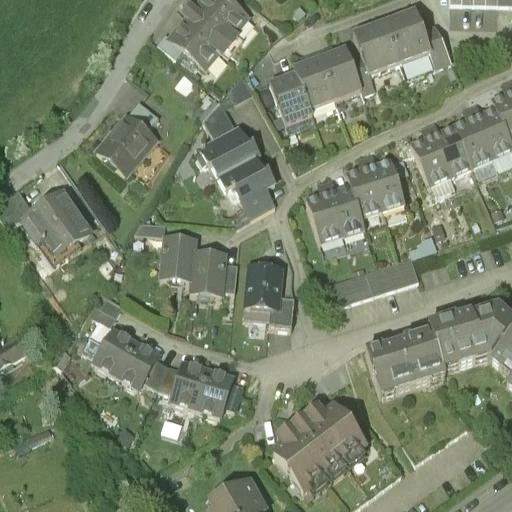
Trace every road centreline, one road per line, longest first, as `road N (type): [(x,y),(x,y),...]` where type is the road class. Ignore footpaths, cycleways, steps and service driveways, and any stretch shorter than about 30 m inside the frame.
road 1 (residential): [(325,359),(280,222),(295,194),(511,78)]
road 2 (residential): [(511,47),(446,47),(425,1),(284,58)]
road 3 (residential): [(0,189),(79,139),(165,0)]
road 4 (residential): [(511,278),(462,295),(423,325),(325,359)]
road 5 (residential): [(275,375),(257,427),(143,496)]
road 6 (residential): [(275,375),(257,379),(138,335)]
